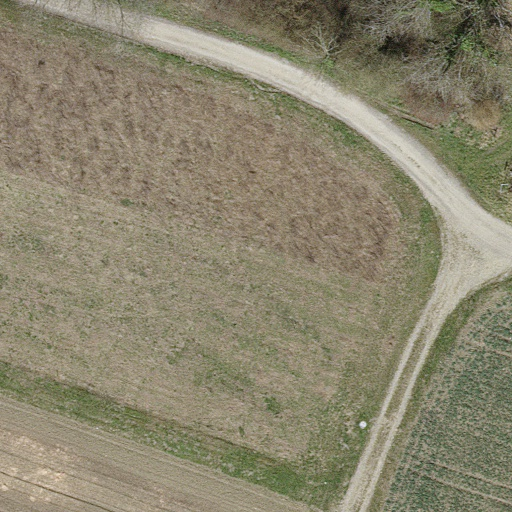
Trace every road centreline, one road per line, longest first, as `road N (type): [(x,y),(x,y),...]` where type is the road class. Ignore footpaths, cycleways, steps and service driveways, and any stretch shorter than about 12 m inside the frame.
road 1 (track): [(49,0),(368,111),(431,167),(482,234),(511,248)]
road 2 (track): [(482,234),(394,404),(355,511)]
